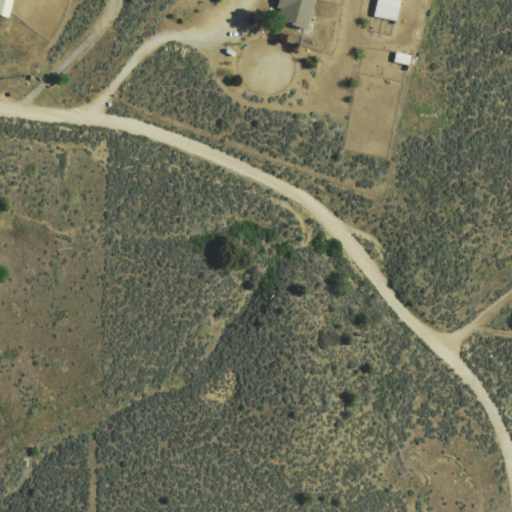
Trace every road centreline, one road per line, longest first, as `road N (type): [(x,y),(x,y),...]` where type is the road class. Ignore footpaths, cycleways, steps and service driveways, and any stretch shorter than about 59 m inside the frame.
road 1 (residential): [(0,106),(153,130),(303,197),(331,219),(476,389),(511,463)]
road 2 (track): [(348,0),(347,82),(332,109),(291,114),(238,103),(216,67),(212,34)]
